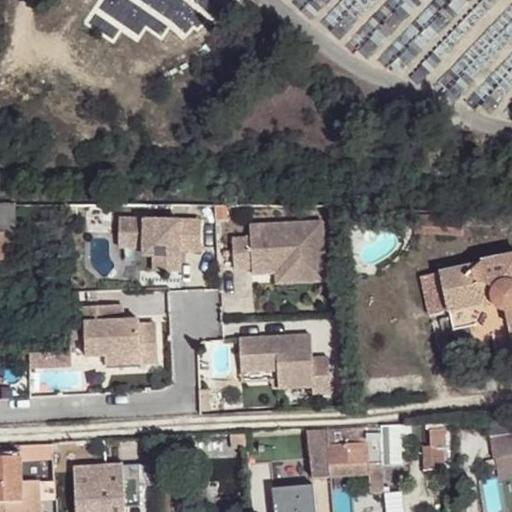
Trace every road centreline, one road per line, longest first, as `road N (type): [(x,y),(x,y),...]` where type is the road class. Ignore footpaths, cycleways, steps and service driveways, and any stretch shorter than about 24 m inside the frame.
road 1 (residential): [(0,433),(409,410),(511,394)]
road 2 (residential): [(182,305),(185,385),(161,401),(0,409)]
